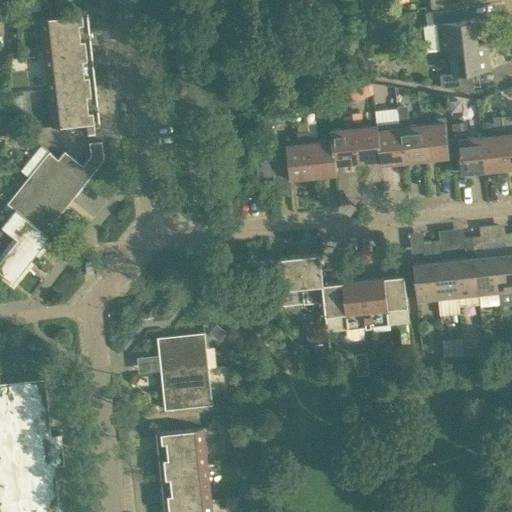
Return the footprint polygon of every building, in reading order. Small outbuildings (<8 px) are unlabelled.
[(18,0),(22,14),(47,7),(45,0),(18,0)] [(426,50),(439,49),(449,48),(476,43),(474,18),(453,21),(452,9),(424,12),(425,24),(423,25),(426,50)] [(39,17),(43,53),(91,48),(87,12),(39,17)] [(476,43),(449,48),(452,73),(440,74),(441,86),(473,91),(472,75),(479,75),(478,70),(489,69),(486,42),(476,43)] [(47,89),(95,84),(91,48),(43,53),(47,89)] [(99,120),(95,84),(47,89),(51,126),(81,122),(82,132),(94,131),(93,121),(99,120)] [(397,111),(402,160),(425,158),(421,123),(407,125),(406,120),(405,110),(397,111)] [(378,163),(402,160),(397,111),(389,111),(390,122),(389,127),(377,128),(376,128),(379,158),(378,158),(378,163)] [(435,122),(421,123),(425,158),(448,155),(444,116),(434,117),(435,122)] [(480,135),(483,169),(507,167),(502,128),(501,116),(492,117),(494,129),(494,134),(480,135)] [(356,160),(378,158),(379,158),(376,128),(377,128),(376,123),(362,125),(361,120),(352,121),(356,160)] [(334,163),(335,163),(356,160),(352,121),(343,122),(344,127),(329,129),(330,138),(331,138),(334,163)] [(288,178),(312,175),(308,136),(306,122),(297,123),(299,142),(285,143),(288,178)] [(511,127),(502,128),(507,167),(511,166),(511,131),(511,132),(511,127)] [(460,172),(483,169),(480,135),(466,137),(466,132),(456,133),(460,172)] [(317,135),(308,136),(312,175),(336,172),(335,163),(334,163),(331,138),(330,138),(317,140),(317,135)] [(64,150),(57,158),(85,180),(103,158),(101,140),(88,141),(90,155),(82,165),(64,150)] [(275,144),(269,145),(272,175),(284,174),(283,166),(277,167),(275,144)] [(34,168),(71,197),(85,180),(57,158),(48,151),(34,168)] [(254,155),(256,176),(258,176),(271,175),(269,154),(254,155)] [(71,197),(34,168),(21,185),(58,215),(71,197)] [(14,208),(44,231),(58,215),(21,185),(7,202),(14,208)] [(48,234),(44,231),(14,208),(0,225),(0,268),(12,279),(34,252),(38,255),(45,246),(41,243),(48,234)] [(505,247),(511,245),(511,234),(511,231),(503,232),(505,247)] [(480,234),(479,235),(471,235),(473,250),(482,249),(480,234)] [(464,251),(473,250),(471,235),(462,236),(464,251)] [(441,239),(431,240),(432,255),(443,254),(441,239)] [(423,256),(432,255),(431,240),(422,241),(423,256)] [(511,251),(493,254),(497,292),(511,289),(511,251)] [(324,300),(322,282),(319,252),(277,257),(282,304),(303,302),(323,300),(324,300)] [(473,256),(477,294),(497,292),(493,254),(473,256)] [(453,258),(457,296),(477,294),(473,256),(453,258)] [(433,260),(437,298),(457,296),(453,258),(433,260)] [(416,301),(437,298),(433,260),(412,263),(416,301)] [(363,278),(368,325),(408,321),(403,273),(383,276),(363,278)] [(368,325),(363,278),(322,282),(324,300),(323,300),(326,330),(347,327),(368,325)] [(208,332),(219,341),(226,332),(216,323),(208,332)] [(207,368),(204,339),(204,331),(156,336),(160,373),(207,368)] [(504,351),(503,338),(503,337),(491,338),(492,351),(492,352),(504,351)] [(511,337),(503,338),(504,351),(511,350),(511,337)] [(454,355),(453,338),(441,339),(442,356),(454,355)] [(324,357),(322,343),(314,344),(316,358),(324,357)] [(368,374),(366,352),(354,353),(356,376),(368,374)] [(211,404),(207,368),(160,373),(164,409),(211,404)] [(0,511),(59,511),(54,465),(64,464),(61,433),(51,434),(45,377),(0,381),(0,511)] [(229,388),(217,389),(218,399),(230,398),(229,388)] [(155,432),(157,451),(204,445),(202,427),(155,432)] [(204,445),(157,451),(159,469),(206,464),(204,445)] [(161,487),(208,482),(206,464),(159,469),(161,487)] [(162,505),(210,500),(208,482),(161,487),(162,505)] [(211,511),(210,500),(162,505),(163,511),(211,511)]
